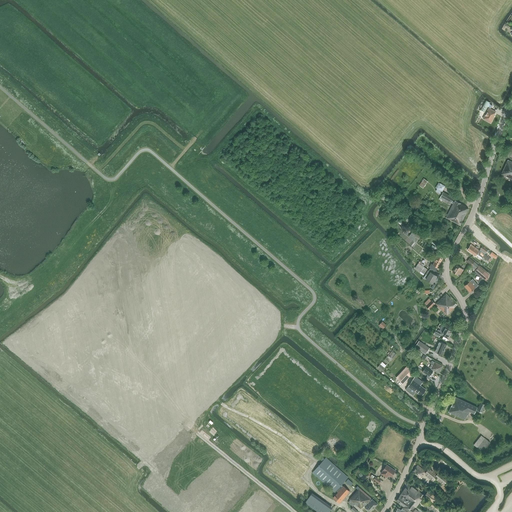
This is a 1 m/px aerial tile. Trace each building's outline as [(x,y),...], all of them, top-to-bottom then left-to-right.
[(490,108),(492,105),(489,104),(490,103),(486,100),(480,110),(484,112),(488,107),(490,108)] [(493,115),(495,112),(489,108),(483,119),(490,123),(494,116),(493,115)] [(511,162),(508,160),(501,174),(511,179),(511,162)] [(423,188),(427,181),(424,179),(419,185),(423,188)] [(450,205),(454,198),(443,192),(439,199),(450,205)] [(460,225),(468,209),(465,207),(465,206),(455,200),(446,217),(460,225)] [(488,261),(490,258),(484,253),(482,252),(479,250),(478,251),(470,245),(467,250),(475,255),(477,254),(480,256),(480,255),(488,261)] [(436,271),(437,268),(443,258),(438,255),(435,253),(433,257),(436,258),(433,265),(431,264),(429,267),(436,271)] [(423,262),(420,261),(415,268),(414,267),(413,269),(424,276),(426,274),(425,273),(428,269),(423,266),(424,264),(422,263),(423,262)] [(475,262),(471,266),(476,270),(479,265),(475,262)] [(475,272),(481,277),(479,280),(479,279),(478,280),(480,283),(482,277),(486,281),(488,279),(486,277),(489,274),(479,265),(476,270),(471,266),(476,271),(475,272)] [(460,275),(463,270),(457,266),(453,272),(457,275),(458,273),(460,275)] [(432,283),(434,280),(437,276),(433,273),(434,271),(430,268),(428,271),(430,272),(426,279),(432,283)] [(470,292),(475,288),(472,284),(473,283),(471,280),(464,286),(470,292)] [(447,315),(457,305),(446,294),(436,304),(447,315)] [(429,309),(435,303),(432,300),(426,306),(429,309)] [(448,337),(451,331),(443,326),(440,331),(439,330),(437,332),(435,331),(433,334),(439,337),(441,334),(441,333),(448,337)] [(441,358),(447,344),(439,341),(433,355),(441,358)] [(418,348),(426,353),(429,348),(422,343),(418,348)] [(439,373),(442,366),(432,361),(430,363),(431,364),(429,368),(431,369),(439,373)] [(386,365),(382,362),(377,367),(382,371),(386,365)] [(402,384),(413,372),(407,366),(396,377),(402,384)] [(429,380),(431,378),(429,376),(433,372),(426,367),(422,371),(428,375),(426,377),(429,380)] [(421,396),(426,389),(420,385),(423,382),(415,376),(406,390),(413,395),(416,392),(421,396)] [(477,407),(455,397),(448,412),(465,419),(467,415),(469,411),(474,414),(477,407)] [(477,410),(482,412),(485,405),(480,402),(477,410)] [(473,445),(482,452),(490,442),(481,435),(473,445)] [(312,472),(320,479),(335,492),(336,491),(338,492),(333,498),(339,503),(350,492),(344,486),(342,488),(340,486),(348,477),(326,457),(312,472)] [(381,474),(387,478),(389,475),(391,477),(393,474),(394,474),(394,473),(395,471),(387,465),(383,471),(381,474)] [(443,484),(447,480),(443,476),(443,475),(439,472),(437,474),(430,468),(426,473),(417,466),(412,473),(419,479),(424,473),(433,480),(435,478),(443,484)] [(458,482),(463,485),(467,478),(461,475),(458,482)] [(405,511),(404,511),(421,511),(422,511),(423,510),(417,506),(425,496),(420,493),(408,484),(403,491),(403,492),(401,495),(400,497),(397,501),(404,506),(401,510),(405,511)] [(369,511),(370,511),(377,504),(372,499),(370,501),(370,502),(369,503),(368,502),(371,498),(357,486),(356,488),(358,490),(350,499),(361,509),(363,506),(364,507),(366,504),(367,505),(365,508),(369,511)] [(432,501),(435,496),(428,492),(425,496),(432,501)]
